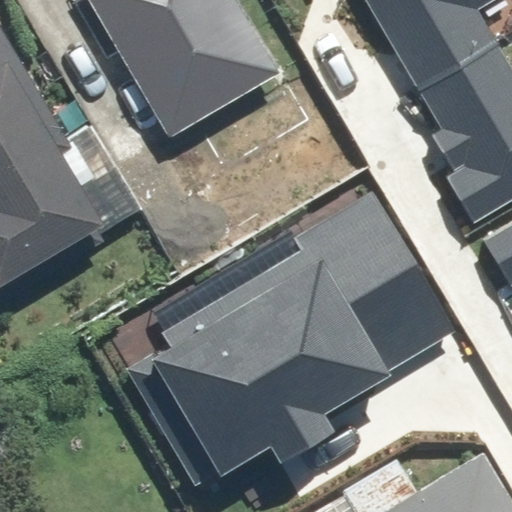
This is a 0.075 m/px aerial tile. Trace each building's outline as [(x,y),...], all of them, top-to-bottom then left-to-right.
[(282,69),(241,0),(92,0),(170,133),(282,69)] [(374,0),(415,71),(491,29),(474,0),(374,0)] [(68,137),(0,20),(0,299),(122,228),(118,221),(143,206),(93,122),(68,137)] [(511,66),(491,29),(415,71),(441,118),(432,123),(478,203),(511,183),(511,66)] [(179,338),(135,364),(196,471),(260,434),(269,449),(329,415),(318,397),(458,317),(376,176),(289,226),(299,243),(167,318),(179,338)] [(511,206),(488,221),(511,260),(511,206)] [(511,511),(511,495),(485,449),(417,487),(398,454),(343,486),(357,511),(511,511)]
